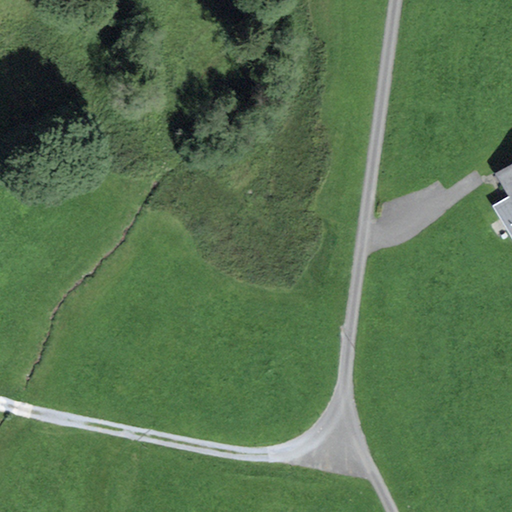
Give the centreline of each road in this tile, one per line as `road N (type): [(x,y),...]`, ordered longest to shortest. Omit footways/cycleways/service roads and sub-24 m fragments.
road 1 (residential): [(394,0),(337,404),(305,438),(262,455),(0,403)]
road 2 (track): [(337,404),(390,511)]
